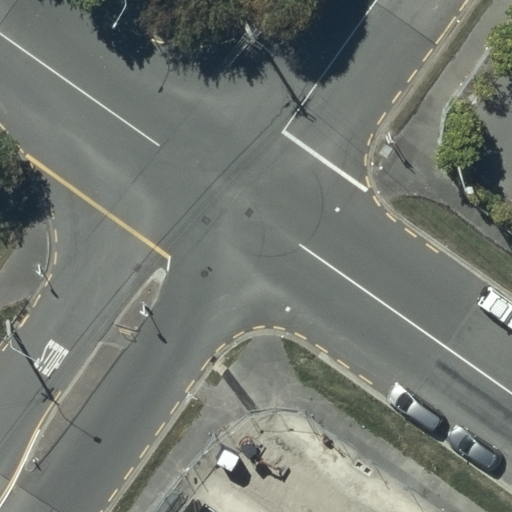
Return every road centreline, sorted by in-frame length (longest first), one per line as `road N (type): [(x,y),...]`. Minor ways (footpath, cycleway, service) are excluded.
road 1 (unclassified): [(0,511),(224,195)]
road 2 (unclassified): [(224,195),(511,398)]
road 3 (unclassified): [(0,34),(224,195)]
road 4 (residential): [(224,195),(368,0)]
